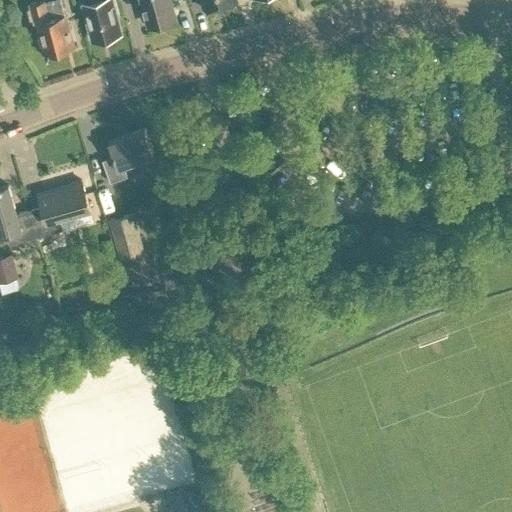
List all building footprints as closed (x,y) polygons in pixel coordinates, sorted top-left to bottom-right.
[(75,45),(62,0),(46,0),(47,0),(46,0),(35,0),(31,1),(32,6),(29,7),(32,17),(35,16),(36,21),(38,20),(47,52),(75,45)] [(84,0),(86,2),(95,37),(110,32),(112,35),(118,33),(120,30),(123,29),(118,12),(121,11),(117,0),(84,0)] [(143,0),(150,23),(163,19),(166,21),(173,19),(174,16),(177,15),(172,0),(143,0)] [(224,4),(222,0),(203,0),(206,9),(224,4)] [(155,155),(145,130),(110,143),(115,156),(103,160),(112,182),(129,176),(125,166),(155,155)] [(42,204),(30,208),(38,235),(63,228),(60,217),(90,208),(81,179),(38,192),(42,204)] [(38,235),(30,208),(18,211),(9,183),(0,185),(0,233),(7,232),(10,244),(38,235)] [(176,214),(193,212),(190,188),(173,190),(176,214)] [(145,251),(135,212),(110,218),(120,257),(145,251)] [(188,265),(198,264),(196,245),(186,246),(188,265)] [(10,252),(0,254),(0,281),(17,276),(10,252)] [(87,282),(93,302),(117,295),(111,275),(87,282)] [(162,483),(186,479),(184,464),(159,468),(162,483)] [(208,511),(213,501),(180,488),(170,511),(208,511)]
